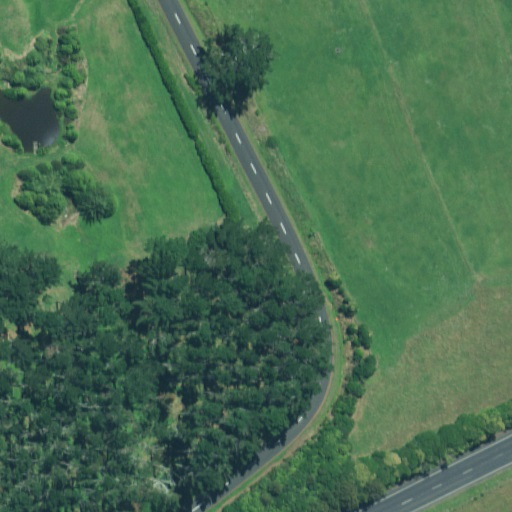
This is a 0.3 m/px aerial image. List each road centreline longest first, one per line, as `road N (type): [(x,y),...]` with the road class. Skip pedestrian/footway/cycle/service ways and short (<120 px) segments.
road 1 (unclassified): [(187,511),(308,407),(325,356),(312,289),(164,0)]
road 2 (trunk): [(511,453),(391,511)]
